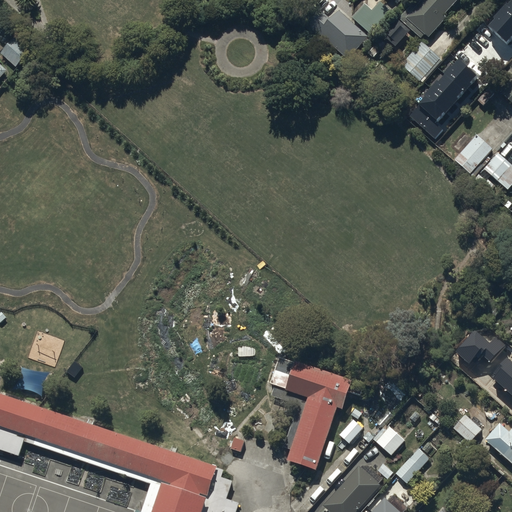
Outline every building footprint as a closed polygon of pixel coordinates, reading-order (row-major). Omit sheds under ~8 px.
[(272,0),(283,10),(291,0),(272,0)] [(295,0),(304,8),(311,0),(295,0)] [(418,0),(399,22),(422,42),(425,38),(429,41),(447,21),(445,20),(462,0),(418,0)] [(511,0),(510,0),(487,27),(507,44),(511,38),(511,0)] [(365,7),(353,21),(373,40),(394,18),(381,5),(373,14),(365,7)] [(368,41),(340,15),(331,24),(314,9),(300,24),(316,38),(318,35),(347,63),(368,41)] [(14,42),(1,56),(16,71),(29,57),(14,42)] [(381,42),(369,55),(374,59),(381,52),(384,55),(389,50),(381,42)] [(403,69),(422,86),(442,64),(424,47),(403,69)] [(436,124),(477,78),(458,59),(409,116),(435,139),(443,131),(436,124)] [(511,70),(506,78),(511,83),(499,97),(511,108),(511,70)] [(492,153),(477,139),(454,163),(470,177),(492,153)] [(484,171),(485,172),(507,193),(511,188),(511,169),(498,156),(484,171)] [(480,352),(491,363),(506,346),(496,337),(490,343),(475,330),(455,351),(469,364),(480,352)] [(270,384),(309,397),(288,460),(316,470),(337,407),(342,408),(348,390),(361,394),(366,381),(280,353),(270,384)] [(511,361),(509,359),(493,377),(511,394),(511,361)] [(156,511),(206,511),(221,470),(175,455),(0,397),(0,432),(165,487),(156,511)] [(467,418),(454,432),(470,447),(483,434),(467,418)] [(337,441),(347,450),(361,434),(352,425),(337,441)] [(383,432),(373,442),(392,459),(405,444),(390,430),(386,434),(383,432)] [(498,430),(486,444),(511,467),(511,433),(508,430),(504,435),(498,430)] [(21,446),(151,489),(143,511),(156,511),(165,487),(0,432),(0,460),(3,462),(4,457),(16,461),(21,446)] [(230,455),(240,458),(244,446),(234,442),(230,455)] [(419,452),(396,477),(407,487),(430,461),(419,452)] [(358,511),(380,489),(360,469),(323,508),(326,511),(358,511)] [(237,511),(239,508),(227,504),(233,485),(222,481),(226,472),(221,470),(206,511),(237,511)] [(396,511),(385,502),(376,511),(396,511)]
